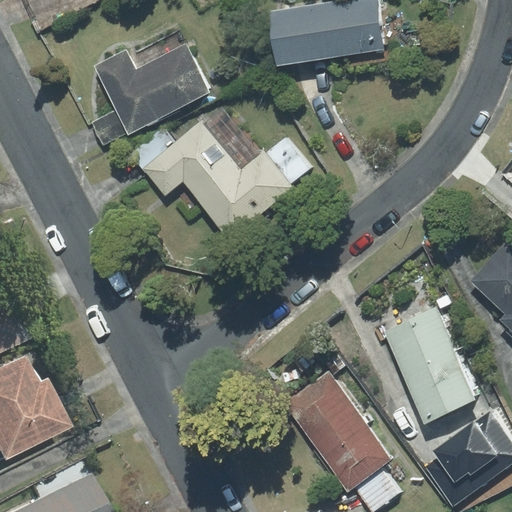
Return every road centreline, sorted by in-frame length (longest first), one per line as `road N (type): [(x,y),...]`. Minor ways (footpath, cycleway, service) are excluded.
road 1 (residential): [(504,0),(482,88),(441,153),(160,388)]
road 2 (residential): [(0,84),(160,388)]
road 3 (residential): [(160,388),(222,511)]
